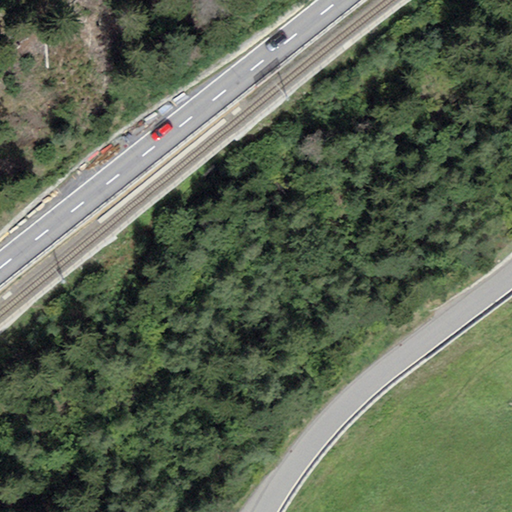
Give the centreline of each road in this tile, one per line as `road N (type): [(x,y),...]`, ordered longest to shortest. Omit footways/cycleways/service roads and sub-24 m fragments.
road 1 (primary): [(341,0),(0,270)]
road 2 (unclassified): [(266,511),(314,439),(353,398),(511,274)]
